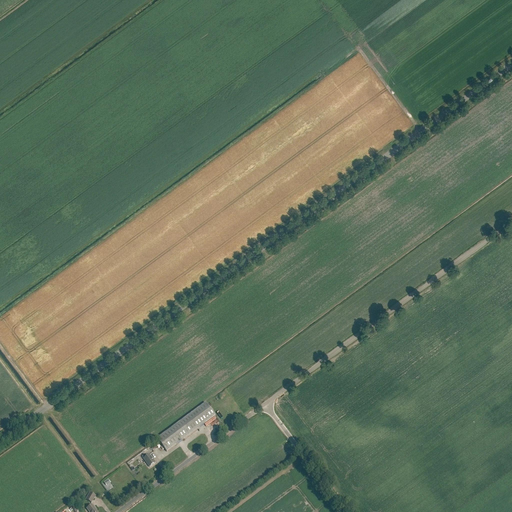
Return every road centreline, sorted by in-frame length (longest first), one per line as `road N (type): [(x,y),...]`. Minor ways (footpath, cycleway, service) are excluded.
road 1 (tertiary): [(0,440),(511,60)]
road 2 (unclassified): [(264,404),(511,221)]
road 3 (unclassified): [(118,511),(264,404)]
road 4 (unclassified): [(346,511),(264,404)]
